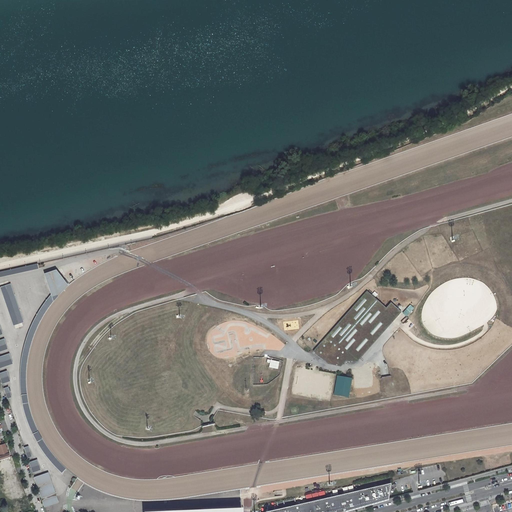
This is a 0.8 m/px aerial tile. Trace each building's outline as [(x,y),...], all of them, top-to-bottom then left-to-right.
[(316,192),(316,205),(320,203),(321,203),(344,195),(343,191),(346,190),(332,190),(325,192),(325,191),(320,191),(320,195),(317,196),(316,192)] [(37,264),(0,272),(0,276),(38,268),(37,264)] [(60,276),(55,270),(50,272),(52,279),(60,276)] [(38,316),(36,319),(40,321),(41,319),(43,316),(45,313),(45,312),(47,309),(48,307),(50,305),(53,302),(57,297),(61,293),(63,290),(66,287),(67,286),(63,281),(60,276),(52,279),(50,272),(44,274),(47,281),(49,288),(53,287),(54,287),(56,290),(56,291),(55,292),(53,295),(50,299),(48,302),(46,305),(45,304),(43,307),(40,311),(39,313),(38,316)] [(22,322),(9,284),(1,287),(14,325),(22,322)] [(47,302),(45,304),(46,305),(48,302),(50,299),(53,295),(55,292),(56,291),(56,290),(54,292),(53,294),(50,297),(49,299),(47,302)] [(367,291),(314,351),(322,358),(338,363),(346,354),(352,359),(357,359),(400,311),(391,303),(386,308),(379,302),(367,291)] [(411,305),(403,313),(406,316),(415,309),(411,305)] [(429,336),(451,337),(463,334),(456,334),(455,330),(448,329),(447,332),(444,322),(442,322),(437,322),(436,320),(432,320),(431,320),(424,320),(429,336)] [(56,466),(63,472),(66,469),(61,465),(55,458),(50,452),(46,446),(42,439),(38,432),(35,425),(32,418),(30,411),(28,403),(27,396),(26,383),(26,368),(27,361),(28,353),(29,348),(32,338),(36,329),(38,326),(33,324),(30,332),(27,341),(25,345),(23,358),(22,368),(21,377),(21,380),(21,388),(22,395),(25,395),(26,399),(26,403),(23,403),(25,411),(28,419),(30,426),(34,434),(37,432),(38,436),(40,439),(38,441),(42,448),(47,455),(52,462),(56,466)] [(9,355),(0,357),(0,366),(12,363),(9,355)] [(10,380),(7,372),(0,374),(0,378),(2,383),(10,380)] [(352,377),(337,375),(333,395),(349,398),(352,377)] [(0,460),(9,457),(4,444),(0,445),(0,460)] [(363,453),(322,455),(323,476),(332,476),(332,478),(344,477),(344,469),(459,462),(458,453),(450,453),(450,454),(447,454),(447,450),(438,451),(437,445),(396,448),(397,457),(379,458),(379,455),(371,456),(370,451),(363,451),(363,453)] [(40,469),(37,461),(29,464),(32,472),(40,469)] [(80,486),(97,485),(96,471),(84,471),(84,474),(87,474),(87,477),(79,478),(80,486)] [(46,483),(51,482),(48,473),(34,477),(43,503),(56,498),(52,486),(48,488),(46,483)] [(264,511),(337,511),(387,499),(387,498),(390,483),(265,511),(264,511)] [(21,511),(27,510),(23,498),(13,502),(14,506),(16,509),(16,511),(21,511)] [(44,507),(58,502),(56,498),(43,503),(44,507)]
